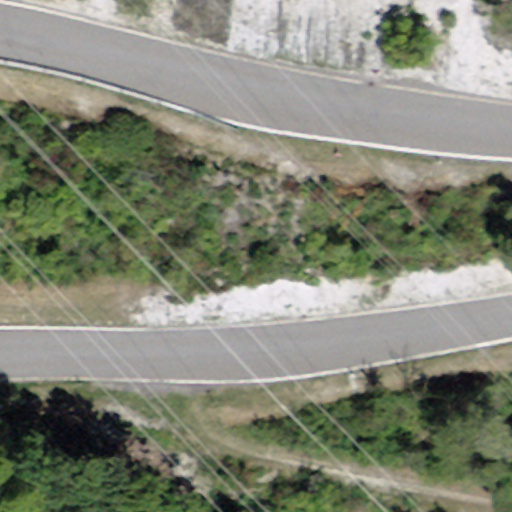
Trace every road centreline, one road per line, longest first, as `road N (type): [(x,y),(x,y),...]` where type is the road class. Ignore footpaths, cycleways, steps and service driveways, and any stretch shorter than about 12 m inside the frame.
road 1 (unclassified): [(0,28),(327,107),(511,127)]
road 2 (unclassified): [(511,313),(233,353),(0,355)]
